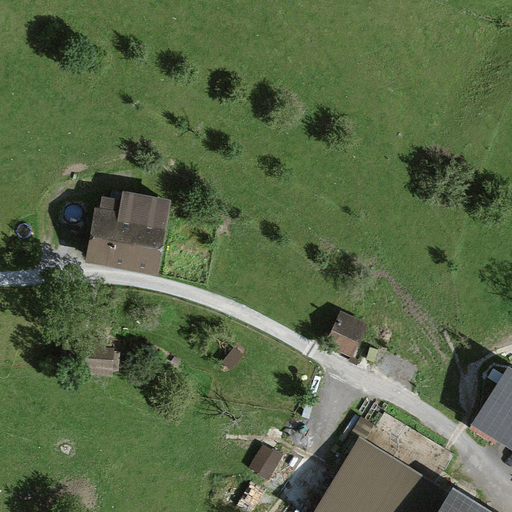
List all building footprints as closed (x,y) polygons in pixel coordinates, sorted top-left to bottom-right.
[(96,204),(90,203),(81,256),(153,268),(162,214),(119,207),(121,200),(98,196),(96,204)] [(367,323),(341,310),(325,341),(352,354),(367,323)] [(59,340),(58,367),(111,369),(112,343),(59,340)] [(511,358),(509,356),(470,418),(511,443),(511,358)] [(359,433),(310,511),(508,511),(452,478),(447,486),(359,433)] [(272,478),(283,456),(266,448),(255,470),(272,478)]
